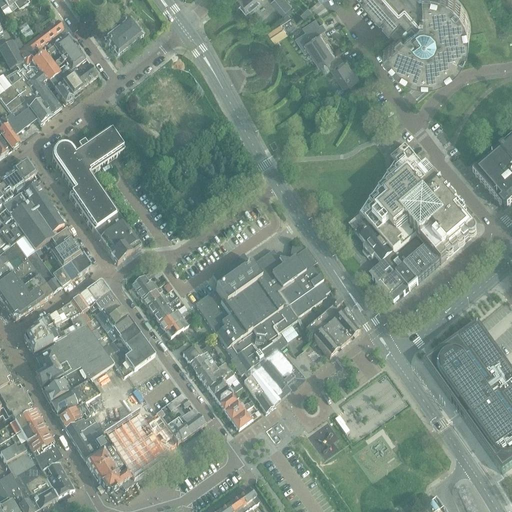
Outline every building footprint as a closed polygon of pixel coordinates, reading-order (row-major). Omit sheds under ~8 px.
[(0,0),(0,8),(1,10),(6,7),(7,9),(13,5),(17,10),(17,11),(18,12),(28,5),(27,3),(30,0),(0,0)] [(234,0),(245,12),(250,8),(259,0),(234,0)] [(274,0),(273,0),(270,2),(283,17),(286,14),(285,12),(274,0)] [(274,0),(285,12),(290,8),(291,7),(286,0),(274,0)] [(365,0),(387,24),(396,34),(395,35),(398,38),(383,52),(392,62),(398,68),(405,72),(413,75),(422,77),(430,77),(438,75),(446,71),(453,67),(459,61),(464,54),(467,46),(468,38),(469,30),(467,21),(464,13),(460,6),(454,0),(453,0),(365,0)] [(283,17),(278,21),(281,24),(290,18),(287,15),(286,14),(283,17)] [(121,28),(104,41),(117,58),(144,37),(130,20),(129,21),(126,16),(117,23),(121,28)] [(305,32),(295,38),(304,53),(308,50),(319,66),(320,65),(325,62),(326,63),(339,55),(338,53),(334,56),(319,33),(326,29),(322,23),(319,24),(317,26),(313,20),(302,27),(305,32)] [(23,49),(17,53),(17,54),(22,63),(25,68),(30,66),(31,65),(32,64),(39,59),(44,55),(39,49),(63,31),(58,23),(57,23),(23,49)] [(280,24),(267,33),(272,41),(286,32),(280,24)] [(25,25),(18,30),(25,41),(33,36),(25,25)] [(57,52),(59,55),(62,59),(55,64),(58,68),(65,63),(71,71),(75,68),(85,61),(67,36),(47,53),(50,57),(57,52)] [(18,40),(11,44),(14,49),(17,53),(23,49),(18,40)] [(11,44),(0,50),(0,53),(9,71),(15,67),(19,72),(25,68),(22,63),(17,54),(17,53),(14,49),(11,44)] [(32,64),(31,65),(38,75),(45,85),(46,84),(50,85),(61,77),(55,70),(44,55),(39,59),(32,64)] [(339,55),(326,63),(330,69),(343,89),(358,78),(346,60),(343,61),(339,55)] [(325,62),(320,65),(325,73),(330,69),(326,63),(325,62)] [(140,87),(139,88),(162,130),(187,152),(208,135),(207,134),(219,124),(203,95),(200,97),(193,84),(169,63),(156,73),(150,79),(148,80),(144,84),(141,86),(140,87)] [(16,73),(15,74),(32,97),(49,120),(61,112),(43,87),(45,85),(38,75),(31,65),(30,66),(25,68),(19,72),(17,74),(16,73)] [(71,71),(68,73),(81,90),(98,78),(89,66),(81,72),(80,71),(78,72),(75,68),(71,71)] [(61,77),(50,85),(65,107),(68,107),(72,103),(73,101),(83,93),(81,90),(68,73),(62,79),(61,77)] [(8,88),(34,123),(35,124),(36,123),(40,127),(49,120),(15,75),(3,81),(8,88)] [(0,119),(2,122),(10,137),(12,139),(13,139),(13,138),(25,130),(26,130),(28,130),(28,128),(28,127),(34,123),(8,88),(3,81),(1,78),(0,79),(0,119)] [(0,137),(12,153),(20,147),(13,138),(13,139),(12,139),(10,137),(2,122),(0,119),(0,137)] [(109,132),(108,132),(95,141),(85,148),(83,146),(73,153),(72,151),(69,149),(68,148),(66,148),(64,147),(61,147),(57,149),(55,150),(53,153),(51,159),(52,164),(54,167),(57,172),(73,195),(68,199),(74,209),(99,192),(89,177),(111,163),(124,153),(109,132)] [(511,169),(511,140),(498,152),(511,169)] [(394,165),(380,186),(392,201),(424,175),(412,161),(415,158),(405,146),(389,160),(394,165)] [(503,211),(511,203),(511,169),(498,152),(472,175),(503,211)] [(2,181),(0,182),(0,203),(4,209),(13,203),(15,202),(25,195),(32,190),(35,187),(40,183),(26,163),(2,181)] [(424,175),(392,201),(388,204),(392,209),(440,266),(476,235),(458,215),(461,212),(450,199),(447,202),(445,199),(447,197),(443,192),(440,194),(438,191),(441,189),(430,176),(427,178),(424,175)] [(364,223),(388,204),(392,201),(380,186),(359,215),(347,225),(353,232),(364,223)] [(4,209),(2,211),(23,240),(32,252),(33,255),(34,254),(39,251),(44,247),(56,239),(53,236),(63,229),(35,187),(32,190),(25,195),(15,202),(13,203),(4,209)] [(74,209),(92,235),(117,217),(99,192),(74,209)] [(0,219),(2,224),(17,245),(23,240),(2,211),(4,209),(0,203),(0,219)] [(418,286),(440,266),(392,209),(388,204),(364,223),(369,229),(418,286)] [(140,250),(117,217),(92,235),(116,267),(140,250)] [(0,236),(6,245),(7,246),(10,251),(17,245),(2,224),(0,219),(0,236)] [(368,277),(369,278),(384,265),(393,275),(408,294),(418,286),(369,229),(364,223),(353,232),(365,247),(362,249),(364,251),(362,253),(367,259),(369,257),(371,260),(374,258),(381,266),(380,266),(380,267),(368,277)] [(56,239),(44,247),(47,251),(48,250),(51,255),(71,241),(66,232),(56,239)] [(10,251),(0,258),(0,282),(27,263),(52,298),(60,292),(51,279),(42,266),(37,259),(34,254),(33,255),(32,252),(23,240),(17,245),(10,251)] [(71,241),(51,255),(55,259),(53,260),(55,264),(77,249),(71,241)] [(0,258),(10,251),(7,246),(1,251),(3,255),(0,257),(0,258)] [(77,249),(55,264),(58,268),(59,267),(62,271),(83,257),(77,249)] [(250,268),(248,265),(247,265),(281,314),(286,310),(294,322),(325,300),(324,298),(329,294),(312,270),(316,267),(305,252),(291,250),(289,264),(283,268),(272,253),(250,268)] [(56,275),(51,279),(60,292),(61,291),(89,271),(90,267),(83,257),(62,271),(56,275)] [(250,377),(272,408),(290,393),(285,388),(293,381),(290,377),(296,372),(279,352),(286,346),(282,340),(279,337),(296,325),(294,322),(286,310),(281,314),(247,265),(248,265),(242,257),(211,279),(219,290),(195,307),(232,361),(229,363),(240,378),(244,376),(246,380),(243,383),(243,384),(250,377)] [(47,262),(42,266),(51,279),(56,275),(47,262)] [(51,298),(52,298),(27,263),(0,282),(0,303),(12,319),(13,318),(17,322),(51,298)] [(393,307),(408,294),(393,275),(384,265),(369,278),(393,307)] [(156,268),(132,287),(141,301),(154,292),(155,293),(157,291),(157,289),(153,284),(151,284),(149,285),(148,283),(153,279),(154,281),(161,275),(156,268)] [(166,286),(164,288),(168,295),(173,291),(167,283),(165,285),(166,286)] [(94,307),(94,308),(110,296),(102,285),(98,284),(70,305),(79,318),(84,314),(94,307)] [(155,293),(154,292),(141,301),(141,302),(146,309),(163,296),(158,289),(157,291),(155,293)] [(94,308),(99,315),(100,316),(116,304),(110,296),(94,308)] [(166,301),(163,296),(146,309),(152,317),(167,306),(166,305),(169,304),(166,301)] [(168,307),(167,306),(152,317),(158,325),(176,312),(174,308),(179,305),(176,301),(168,307)] [(339,302),(321,317),(329,326),(345,346),(352,340),(359,334),(346,312),(339,302)] [(97,324),(100,328),(122,312),(116,304),(100,316),(99,315),(95,319),(98,323),(97,324)] [(26,347),(32,357),(54,345),(62,340),(65,339),(62,334),(60,335),(57,329),(55,330),(54,329),(69,321),(75,333),(86,328),(84,326),(79,318),(70,305),(27,336),(24,338),(23,339),(22,340),(23,341),(23,342),(26,347)] [(107,336),(112,332),(128,320),(122,312),(100,328),(102,332),(106,336),(107,336)] [(180,317),(176,312),(158,325),(163,333),(187,316),(185,313),(180,317)] [(79,318),(84,326),(88,323),(90,322),(84,314),(79,318)] [(187,316),(163,333),(169,341),(188,328),(184,323),(191,318),(188,315),(187,316)] [(321,317),(304,332),(312,341),(329,360),(345,346),(329,326),(321,317)] [(115,342),(134,329),(128,320),(112,332),(107,336),(113,344),(115,342)] [(88,323),(84,326),(86,328),(91,335),(95,332),(88,323)] [(423,364),(451,404),(452,404),(464,421),(464,422),(502,475),(511,467),(511,373),(478,325),(423,364)] [(62,340),(54,345),(61,357),(53,361),(57,369),(60,368),(65,376),(61,378),(62,380),(80,370),(87,383),(90,381),(113,366),(109,360),(102,351),(103,351),(97,343),(91,335),(86,328),(75,333),(71,335),(65,339),(62,340)] [(119,342),(124,349),(140,337),(134,329),(115,342),(116,344),(119,342)] [(68,330),(62,334),(65,339),(71,335),(68,330)] [(95,332),(91,335),(97,343),(101,340),(102,340),(96,331),(95,332)] [(155,358),(140,337),(124,349),(114,356),(109,360),(113,366),(123,379),(123,380),(127,378),(155,358)] [(211,337),(207,340),(213,348),(217,346),(211,337)] [(101,340),(97,343),(103,351),(107,348),(101,340)] [(39,390),(61,378),(65,376),(60,368),(57,369),(53,361),(61,357),(54,345),(32,357),(35,363),(34,363),(40,375),(33,379),(39,390)] [(188,366),(206,353),(211,350),(208,346),(202,351),(201,350),(199,352),(195,347),(181,357),(188,366)] [(107,348),(103,351),(102,351),(109,360),(114,356),(108,348),(107,348)] [(212,362),(206,353),(188,366),(194,375),(208,365),(212,362)] [(210,366),(208,365),(194,375),(206,391),(230,374),(224,365),(217,370),(212,364),(210,366)] [(44,396),(49,405),(66,394),(67,395),(87,383),(80,370),(62,380),(59,382),(60,383),(43,393),(44,396)] [(304,381),(296,372),(290,377),(293,381),(303,382),(304,381)] [(0,419),(1,419),(4,424),(31,409),(20,389),(11,394),(0,374),(0,419)] [(235,381),(230,374),(206,391),(212,399),(227,388),(226,387),(235,381)] [(264,415),(272,408),(250,377),(243,384),(264,415)] [(100,396),(90,381),(87,383),(67,395),(66,394),(49,405),(57,419),(76,408),(77,409),(84,405),(100,396)] [(229,392),(227,388),(212,399),(217,406),(234,394),(241,389),(238,385),(229,392)] [(98,410),(109,404),(104,394),(92,401),(98,410)] [(240,403),(234,394),(217,406),(223,415),(239,404),(240,403)] [(182,396),(166,407),(170,413),(181,406),(180,404),(185,400),(182,396)] [(184,410),(190,406),(185,400),(180,404),(181,406),(184,410)] [(242,408),(239,404),(223,415),(230,424),(245,413),(249,410),(246,405),(242,408)] [(72,424),(84,417),(85,420),(91,417),(84,405),(77,409),(74,411),(57,420),(64,431),(73,425),(72,424)] [(158,421),(163,418),(160,412),(154,416),(158,421)] [(184,426),(180,429),(187,439),(204,428),(193,412),(186,417),(188,419),(182,424),(184,426)] [(249,418),(245,413),(230,424),(237,433),(256,419),(253,415),(249,418)] [(4,431),(9,441),(9,443),(40,425),(34,414),(4,431)] [(122,470),(129,481),(130,481),(129,480),(131,479),(132,479),(133,480),(139,476),(138,475),(139,475),(138,474),(140,473),(149,468),(149,469),(152,466),(152,465),(153,465),(152,464),(154,463),(154,464),(155,463),(156,464),(159,462),(158,461),(163,458),(162,457),(164,456),(164,457),(165,456),(164,454),(175,447),(168,437),(169,436),(164,428),(163,429),(158,421),(147,429),(138,416),(126,425),(103,440),(109,448),(122,470)] [(338,418),(334,421),(340,428),(344,425),(338,418)] [(64,431),(70,441),(93,426),(89,419),(83,423),(82,421),(77,423),(73,425),(64,431)] [(164,428),(169,436),(168,437),(175,447),(187,439),(180,429),(176,423),(170,427),(169,425),(164,428)] [(46,436),(40,425),(9,443),(9,441),(0,446),(0,458),(5,468),(29,454),(26,447),(46,436)] [(70,441),(77,452),(102,437),(94,425),(93,426),(70,441)] [(344,426),(341,429),(346,435),(349,432),(344,426)] [(366,428),(355,435),(359,440),(369,433),(366,428)] [(0,432),(0,446),(9,441),(4,431),(0,432)] [(32,457),(51,447),(52,446),(46,436),(26,447),(29,454),(29,453),(32,457)] [(77,452),(84,464),(109,448),(103,440),(102,437),(77,452)] [(51,447),(32,457),(31,457),(57,502),(73,493),(57,465),(61,464),(51,447)] [(84,464),(92,476),(96,473),(116,460),(109,448),(84,464)] [(29,454),(5,468),(10,475),(26,503),(32,511),(39,511),(57,502),(31,457),(29,454)] [(92,476),(94,480),(99,487),(104,484),(103,484),(116,475),(115,474),(122,470),(116,460),(96,473),(92,476)] [(129,481),(122,470),(115,474),(116,475),(103,484),(104,484),(99,487),(103,494),(110,496),(121,488),(120,487),(129,481)] [(10,475),(0,481),(0,485),(2,489),(4,492),(16,511),(32,511),(26,503),(10,475)] [(0,485),(0,511),(16,511),(4,492),(2,489),(0,485)] [(248,492),(234,502),(240,511),(250,511),(251,511),(258,506),(248,492)] [(240,511),(234,502),(225,509),(227,511),(240,511)]
